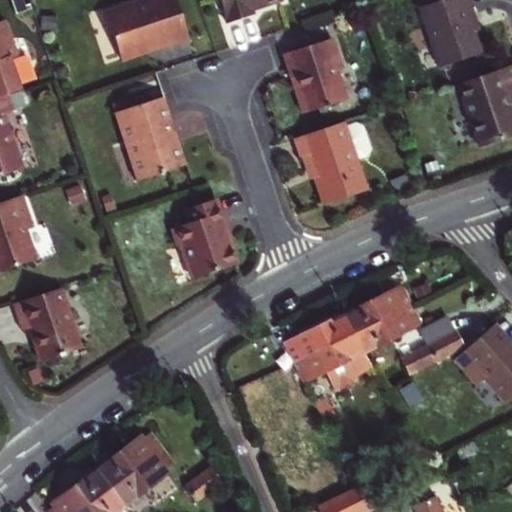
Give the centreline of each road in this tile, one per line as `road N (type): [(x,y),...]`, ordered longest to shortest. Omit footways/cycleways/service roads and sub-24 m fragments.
road 1 (residential): [(292,276),(226,81)]
road 2 (residential): [(187,335),(265,511)]
road 3 (residential): [(187,335),(39,441)]
road 4 (residential): [(445,209),(292,276)]
road 5 (residential): [(292,276),(187,335)]
